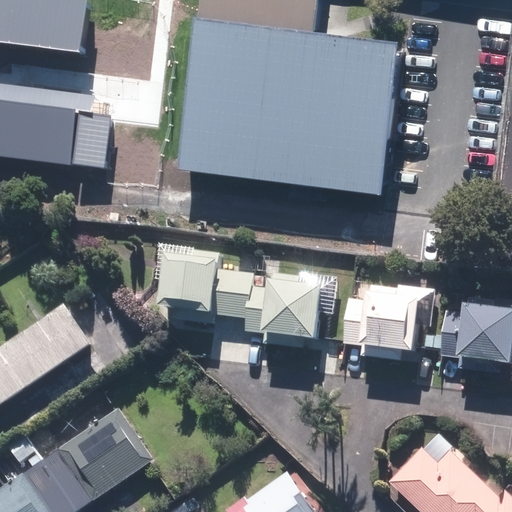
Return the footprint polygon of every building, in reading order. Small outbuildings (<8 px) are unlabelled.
[(0,0),(0,41),(79,53),(86,0),(0,0)] [(92,0),(86,0),(79,53),(87,54),(93,55),(113,57),(120,3),(92,0)] [(199,0),(198,19),(313,33),(317,0),(199,0)] [(198,19),(194,19),(177,171),(380,194),(397,43),(325,35),(313,33),(198,19)] [(87,54),(0,41),(0,60),(85,71),(85,64),(87,54)] [(0,100),(79,111),(92,112),(93,106),(95,96),(0,83),(0,100)] [(0,156),(72,165),(79,111),(0,100),(0,156)] [(111,123),(112,115),(93,113),(92,112),(79,111),(72,165),(105,169),(111,123)] [(185,256),(164,253),(157,305),(248,318),(253,285),(255,274),(216,268),(218,253),(189,249),(185,256)] [(271,277),(269,288),(253,285),(248,318),(247,326),(317,336),(324,284),(271,277)] [(348,341),(367,343),(366,346),(426,353),(433,293),(374,286),(373,301),(353,298),(348,341)] [(495,310),(469,306),(468,316),(447,313),(441,355),(463,358),(463,359),(511,364),(511,300),(497,299),(495,310)] [(0,408),(100,343),(74,304),(0,352),(0,408)] [(126,409),(0,492),(0,511),(83,511),(161,462),(126,409)] [(424,511),(511,511),(511,495),(505,489),(499,495),(437,435),(392,480),(424,511)] [(323,511),(294,473),(254,504),(251,500),(233,511),(323,511)]
